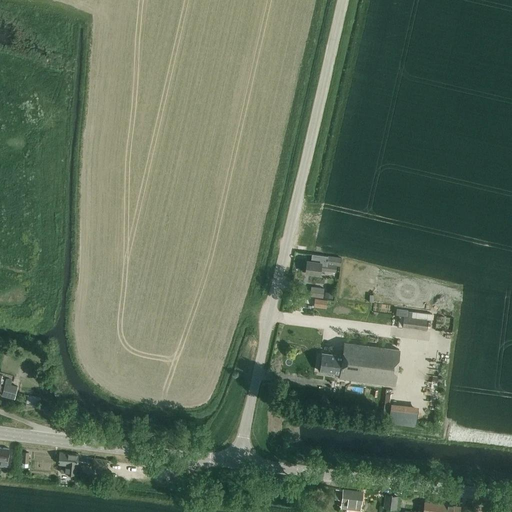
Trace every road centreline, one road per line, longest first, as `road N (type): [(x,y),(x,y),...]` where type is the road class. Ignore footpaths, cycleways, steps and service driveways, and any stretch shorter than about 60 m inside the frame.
road 1 (unclassified): [(237,463),(343,0)]
road 2 (track): [(29,0),(90,16),(76,271)]
road 3 (secondary): [(511,498),(237,463)]
road 4 (secondary): [(237,463),(6,433)]
